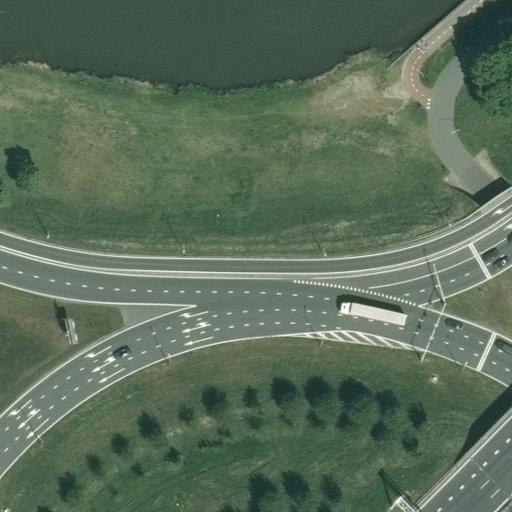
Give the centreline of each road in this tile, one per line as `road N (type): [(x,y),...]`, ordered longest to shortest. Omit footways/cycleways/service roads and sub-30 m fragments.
road 1 (motorway): [(511,205),(425,251),(345,266),(100,262),(0,240)]
road 2 (primary): [(232,312),(181,324),(88,368),(0,443)]
road 3 (primary): [(232,312),(0,267)]
road 4 (motorway): [(511,242),(480,263),(359,309)]
road 5 (primary): [(511,362),(423,322),(359,309)]
road 6 (unclassified): [(511,213),(448,144),(440,101)]
road 7 (primary): [(359,309),(232,312)]
